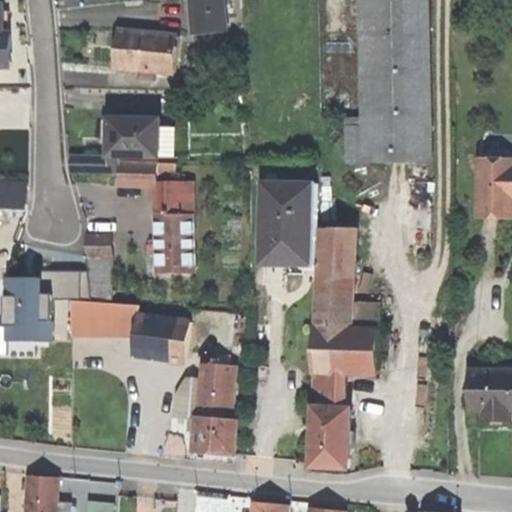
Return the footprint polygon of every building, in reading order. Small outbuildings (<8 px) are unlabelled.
[(194,0),(197,31),(227,28),(224,0),(194,0)] [(428,0),(361,0),(363,127),(348,127),(348,163),(363,163),(364,164),(432,162),(428,0)] [(0,4),(0,66),(13,66),(13,34),(12,34),(5,34),(5,12),(5,5),(0,4)] [(147,71),(175,74),(180,37),(119,30),(116,68),(147,71)] [(162,128),(162,120),(111,119),(110,138),(110,157),(121,158),(161,159),(161,157),(162,128)] [(177,129),(162,128),(161,157),(176,158),(177,138),(177,129)] [(511,150),(479,150),(479,165),(511,165),(511,150)] [(73,175),(121,175),(121,163),(121,158),(110,157),(72,155),(73,175)] [(175,176),(176,164),(121,163),(121,175),(121,185),(158,187),(158,186),(158,176),(175,176)] [(511,165),(479,165),(479,218),(500,219),(511,218),(511,165)] [(0,209),(27,211),(29,185),(0,183),(0,209)] [(175,185),(158,186),(158,187),(159,207),(159,246),(150,247),(150,256),(159,257),(159,274),(196,273),(194,204),(193,184),(175,185)] [(307,264),(315,265),(318,185),(266,185),(264,263),(307,264)] [(113,237),(87,236),(91,272),(93,303),(115,304),(114,273),(113,237)] [(322,241),(319,329),(349,330),(354,242),(322,241)] [(73,301),(83,302),(83,272),(41,271),(41,279),(45,279),(45,295),(54,295),(54,300),(73,301)] [(83,272),(83,302),(93,303),(91,272),(83,272)] [(45,279),(41,279),(35,279),(16,279),(10,279),(10,292),(6,292),(6,326),(10,326),(10,342),(49,342),(54,341),(54,321),(45,322),(45,295),(45,279)] [(54,295),(45,295),(45,322),(54,321),(54,300),(54,295)] [(136,337),(139,316),(140,306),(115,304),(93,303),(83,302),(73,301),(73,336),(136,337)] [(139,316),(136,337),(134,354),(187,360),(192,323),(176,321),(139,316)] [(349,330),(319,329),(317,329),(317,337),(315,339),(313,407),(337,409),(337,399),(345,400),(346,370),(378,371),(379,331),(349,330)] [(198,418),(233,420),(237,367),(203,364),(202,379),(198,418)] [(511,371),(508,371),(470,370),(470,410),(483,410),(483,421),(492,421),(499,421),(499,411),(511,410),(511,371)] [(191,430),(197,430),(198,418),(202,379),(187,378),(178,394),(176,414),(185,420),(192,421),(191,430)] [(337,409),(313,407),(311,467),(349,469),(351,432),(351,409),(337,409)] [(511,420),(511,410),(499,411),(499,421),(511,420)] [(233,420),(198,418),(197,430),(196,451),(214,453),(235,455),(238,421),(233,420)] [(27,511),(58,511),(59,502),(60,479),(44,478),(30,478),(27,511)] [(115,511),(116,503),(89,501),(88,511),(115,511)] [(72,511),(73,503),(59,502),(58,511),(72,511)] [(288,511),(289,506),(255,503),(254,511),(288,511)]
